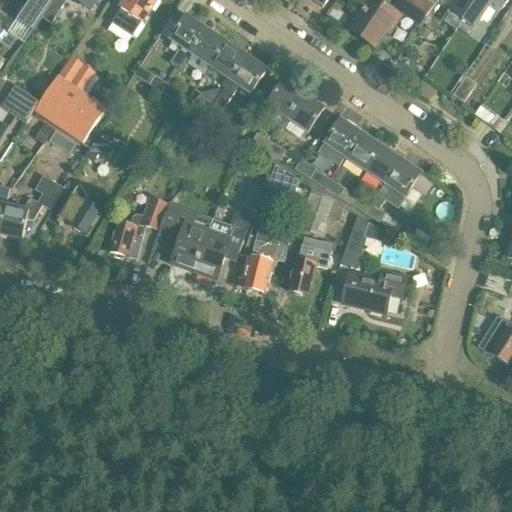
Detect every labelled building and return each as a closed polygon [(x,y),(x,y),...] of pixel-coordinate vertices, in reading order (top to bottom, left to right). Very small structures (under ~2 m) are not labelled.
[(32,31),(52,0),(30,0),(26,6),(21,8),(17,14),(18,19),(17,21),(32,31)] [(61,0),(52,0),(32,31),(32,32),(40,20),(50,26),(66,3),(61,0)] [(71,0),(90,12),(98,0),(71,0)] [(140,25),(157,0),(125,0),(119,11),(110,25),(131,39),(140,25)] [(307,0),(322,10),(328,0),(307,0)] [(420,27),(433,8),(422,0),(400,0),(394,10),(420,27)] [(422,0),(433,8),(434,8),(439,0),(422,0)] [(460,0),(451,13),(462,20),(476,0),(460,0)] [(476,0),(462,20),(472,27),(490,0),(491,0),(501,6),(505,0),(476,0)] [(381,12),(368,4),(349,33),(373,49),(384,34),(389,37),(402,19),(384,7),(381,12)] [(180,71),(190,57),(189,57),(206,31),(186,17),(169,43),(180,50),(170,65),(180,71)] [(209,70),(226,44),(206,31),(189,57),(190,57),(209,70)] [(240,48),(230,42),(228,45),(226,44),(209,70),(229,83),(246,58),(238,52),(240,48)] [(250,97),(267,71),(246,58),(229,83),(213,108),(207,117),(220,126),(226,117),(222,114),(238,90),(250,97)] [(83,145),(104,113),(106,111),(82,94),(96,74),(82,66),(71,59),(34,114),(83,146),(83,145)] [(459,88),(453,97),(464,105),(476,86),(466,78),(460,74),(453,84),(459,88)] [(163,95),(169,86),(155,77),(149,86),(163,95)] [(415,93),(429,103),(437,91),(423,81),(415,93)] [(287,122),(304,96),(283,82),(266,108),(287,122)] [(0,108),(13,89),(4,83),(0,88),(0,108)] [(163,95),(177,105),(183,96),(169,86),(163,95)] [(13,89),(0,108),(0,109),(9,116),(25,126),(39,106),(13,89)] [(304,96),(287,122),(307,135),(324,110),(304,96)] [(207,117),(213,108),(198,98),(193,107),(207,117)] [(483,107),(476,116),(500,133),(507,124),(483,107)] [(111,117),(104,113),(83,145),(90,150),(84,159),(94,164),(98,157),(107,162),(115,148),(97,138),(111,117)] [(323,147),(320,152),(331,160),(340,166),(344,160),(346,157),(361,135),(352,129),(354,126),(345,120),(343,123),(340,121),(323,147)] [(46,126),(36,140),(44,146),(54,131),(46,126)] [(76,147),(56,133),(49,144),(69,157),(76,147)] [(346,157),(344,160),(351,164),(364,173),(381,148),(361,135),(346,157)] [(265,155),(271,146),(256,137),(250,145),(265,155)] [(271,146),(265,155),(279,164),(285,155),(271,146)] [(381,148),(364,173),(384,187),(401,161),(381,148)] [(378,196),(385,202),(398,210),(404,200),(410,192),(421,175),(401,161),(384,187),(378,196)] [(259,163),(255,173),(269,178),(273,168),(259,163)] [(299,182),(275,167),(267,189),(295,196),(299,182)] [(324,191),(330,182),(315,173),(309,181),(324,191)] [(51,213),(65,190),(44,178),(35,192),(42,196),(37,205),(32,202),(29,202),(23,212),(6,208),(0,231),(0,237),(21,243),(26,222),(33,223),(42,208),(51,213)] [(330,182),(324,191),(338,200),(343,192),(330,182)] [(85,238),(101,212),(86,202),(88,200),(80,186),(75,189),(56,222),(58,226),(65,222),(70,226),(69,228),(85,238)] [(0,231),(6,208),(10,190),(0,188),(0,231)] [(354,226),(357,217),(312,189),(299,227),(323,235),(329,217),(354,226)] [(365,215),(364,216),(379,226),(394,236),(399,228),(384,218),(378,213),(385,202),(378,196),(370,208),(365,215)] [(356,199),(350,207),(364,216),(365,215),(370,208),(356,199)] [(158,233),(167,208),(150,201),(143,220),(136,218),(132,220),(130,229),(117,225),(108,254),(127,260),(127,259),(135,262),(145,229),(158,233)] [(211,224),(168,208),(167,208),(158,233),(158,234),(157,237),(178,245),(169,267),(192,276),(210,226),(211,224)] [(230,231),(211,224),(210,226),(192,276),(214,284),(224,260),(235,264),(250,223),(235,217),(230,231)] [(357,217),(354,226),(340,267),(358,271),(366,240),(363,239),(369,225),(357,217)] [(250,259),(243,290),(262,295),(266,276),(271,277),(272,277),(274,269),(275,263),(285,265),(291,241),(273,236),(271,246),(256,242),(252,259),(250,259)] [(327,269),(331,252),(301,245),(298,261),(296,260),(288,292),(307,297),(315,266),(327,269)] [(402,300),(407,281),(382,275),(380,284),(349,276),(341,306),(385,316),(390,297),(402,300)] [(479,349),(478,350),(508,368),(511,362),(511,325),(497,319),(479,349)]
